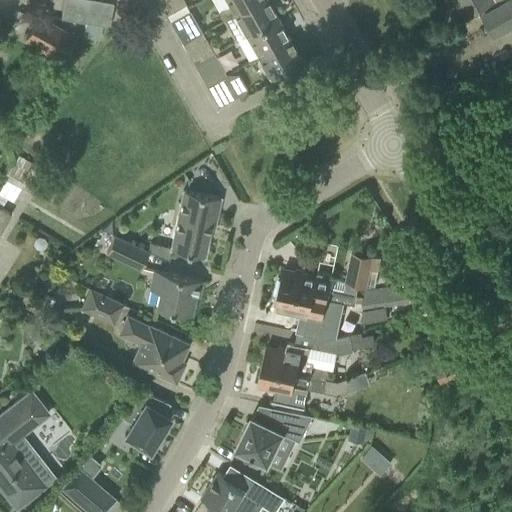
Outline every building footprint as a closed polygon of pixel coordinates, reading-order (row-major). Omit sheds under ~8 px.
[(73,19),(76,0),(63,0),(61,17),(73,19)] [(85,21),(88,0),(76,0),(73,19),(85,21)] [(97,24),(101,0),(88,0),(85,21),(97,24)] [(113,2),(101,0),(97,24),(109,26),(113,2)] [(186,3),(183,0),(158,0),(166,14),(186,3)] [(226,0),(228,3),(218,8),(224,19),(234,13),(257,0),(226,0)] [(277,17),(267,0),(257,0),(234,13),(246,34),(277,17)] [(461,0),(469,14),(464,17),(465,18),(495,0),(461,0)] [(511,0),(508,0),(484,14),(496,35),(511,26),(511,0)] [(202,32),(190,10),(170,21),(182,43),(202,32)] [(70,36),(35,17),(24,38),(59,57),(70,36)] [(249,61),(258,55),(289,38),(277,17),(246,34),(237,40),(249,61)] [(214,53),(202,32),(182,43),(194,64),(214,53)] [(301,59),(289,38),(258,55),(270,77),(301,59)] [(226,74),(214,53),(194,64),(206,85),(226,74)] [(238,95),(228,78),(226,74),(206,85),(218,106),(238,95)] [(7,177),(0,189),(0,194),(9,199),(18,182),(7,177)] [(183,189),(171,246),(150,241),(148,250),(149,251),(169,259),(172,248),(204,255),(211,222),(215,222),(220,197),(183,189)] [(0,232),(11,214),(0,207),(0,232)] [(149,251),(148,250),(114,235),(106,251),(141,267),(149,251)] [(346,278),(345,281),(345,282),(357,285),(366,286),(374,285),(380,257),(352,251),(346,278)] [(407,260),(398,265),(403,273),(402,274),(406,282),(416,276),(407,260)] [(202,279),(183,275),(154,268),(149,288),(159,290),(156,306),(171,309),(191,313),(197,286),(201,287),(202,279)] [(356,292),(357,285),(345,282),(345,281),(331,278),(332,275),(317,272),(316,277),(303,274),(303,272),(294,270),(294,272),(282,269),(279,287),(342,300),(362,305),(362,301),(355,300),(357,293),(356,292)] [(360,290),(362,301),(362,305),(362,306),(410,300),(409,285),(360,290)] [(342,300),(279,287),(275,304),(286,307),(286,309),(294,311),(295,309),(309,312),(310,307),(339,312),(340,309),(360,314),(362,306),(362,305),(342,300)] [(113,323),(122,303),(90,288),(80,308),(113,323)] [(449,309),(438,312),(441,324),(452,321),(449,309)] [(188,343),(170,334),(149,325),(148,326),(127,316),(119,333),(141,342),(137,351),(146,355),(141,365),(175,381),(184,361),(180,360),(188,343)] [(265,347),(262,364),(325,378),(327,368),(334,369),(335,360),(337,353),(354,349),(353,347),(355,347),(352,332),(350,332),(327,338),(316,335),(297,332),(294,343),(287,341),(285,349),(277,347),(277,349),(265,347)] [(338,381),(325,378),(262,364),(258,382),(269,385),(269,386),(275,388),(273,399),(272,399),(271,400),(305,407),(309,388),(322,391),(339,394),(364,385),(359,373),(338,381)] [(170,402),(144,389),(121,416),(132,422),(124,434),(150,449),(170,416),(164,412),(170,402)] [(31,390),(0,414),(0,485),(16,506),(45,484),(11,441),(48,412),(31,390)] [(281,431),(294,438),(300,440),(313,414),(296,411),(277,407),(268,424),(251,416),(236,447),(252,455),(251,459),(252,463),(256,465),(261,464),(263,461),(266,462),(281,431)] [(351,424),(349,439),(363,442),(366,427),(351,424)] [(390,461),(373,446),(363,457),(380,473),(390,461)] [(219,472),(203,497),(225,511),(243,511),(253,497),(263,503),(274,511),(284,496),(231,463),(223,475),(219,472)] [(79,467),(62,486),(91,511),(101,511),(114,497),(79,467)]
